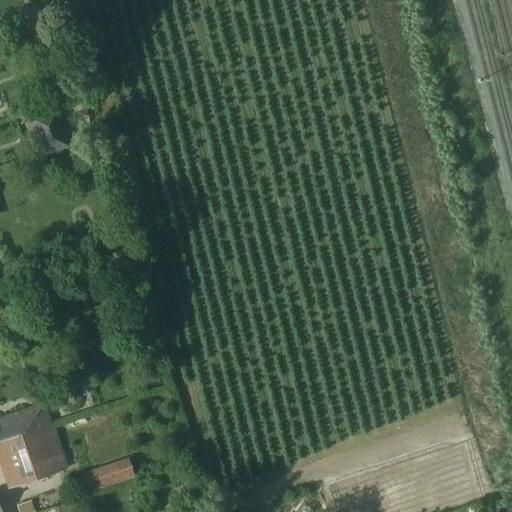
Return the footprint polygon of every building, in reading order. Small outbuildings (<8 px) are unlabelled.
[(56,32),(39,38),(46,58),(62,53),(56,32)] [(72,82),(62,53),(46,58),(41,60),(51,89),(72,82)] [(63,89),(44,96),(48,106),(54,104),(66,100),(63,89)] [(25,114),(40,158),(69,148),(54,104),(48,106),(25,114)] [(54,381),(42,352),(22,360),(34,389),(54,381)] [(43,402),(0,416),(0,441),(50,424),(43,402)] [(0,441),(0,458),(10,488),(66,469),(50,424),(0,441)] [(75,499),(135,478),(127,458),(83,473),(84,476),(69,481),(75,499)] [(77,511),(73,501),(56,507),(58,511),(77,511)]
